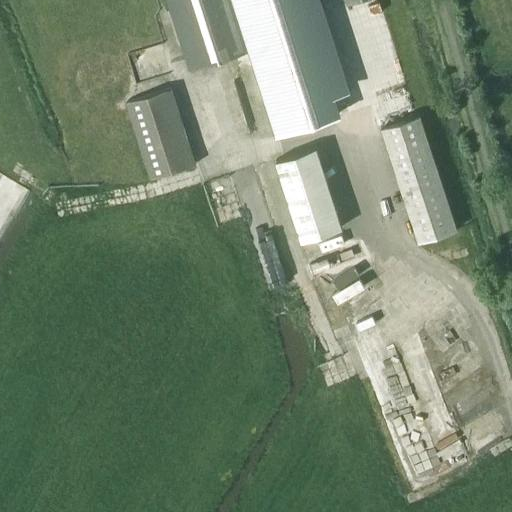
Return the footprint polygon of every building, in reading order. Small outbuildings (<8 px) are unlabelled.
[(166,0),(189,68),(250,49),(276,133),(339,113),(333,92),(348,87),(320,0),(166,0)] [(345,0),(347,5),(362,0),(366,0),(370,13),(379,10),(376,0),(345,0)] [(150,179),(194,165),(171,90),(126,103),(150,179)] [(418,241),(457,229),(419,114),(381,127),(418,241)] [(276,159),(302,240),(342,227),(317,146),(276,159)]
